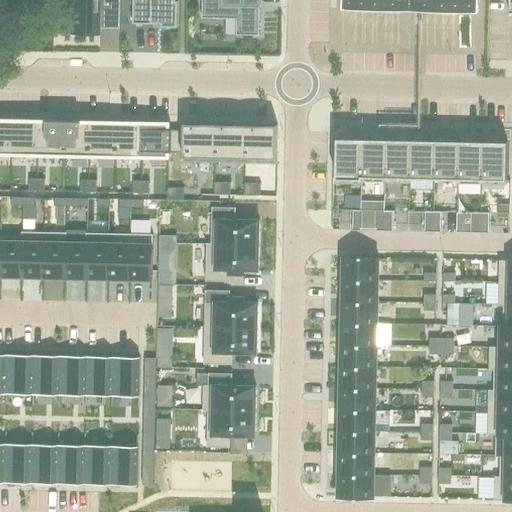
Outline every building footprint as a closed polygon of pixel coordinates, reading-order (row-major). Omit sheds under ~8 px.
[(66,0),(66,32),(90,33),(90,30),(100,30),(101,0),(116,1),(116,0),(66,0)] [(133,0),(133,24),(153,24),(153,22),(163,22),(162,27),(179,27),(179,1),(176,1),(176,0),(133,0)] [(203,0),(203,18),(237,19),(237,35),(260,36),(260,0),(203,0)] [(343,7),(343,9),(478,12),(478,0),(344,0),(344,7),(343,7)] [(0,118),(0,154),(12,155),(13,119),(0,118)] [(13,119),(12,155),(38,155),(39,120),(13,119)] [(39,120),(38,155),(64,156),(65,120),(39,120)] [(65,120),(64,156),(90,156),(91,121),(65,120)] [(91,121),(90,156),(116,157),(117,121),(91,121)] [(117,121),(116,157),(142,157),(143,122),(117,121)] [(143,122),(142,157),(170,158),(170,154),(170,130),(170,123),(143,122)] [(184,154),(184,162),(216,162),(216,124),(185,123),(185,130),(184,154)] [(216,124),(216,162),(246,163),(247,124),(216,124)] [(247,124),(246,163),(277,164),(278,125),(247,124)] [(170,130),(170,154),(184,154),(185,130),(170,130)] [(362,184),(363,139),(338,138),(337,184),(362,184)] [(363,139),(362,184),(363,184),(363,182),(386,182),(387,139),(363,139)] [(387,139),(386,182),(407,183),(407,178),(410,178),(411,140),(387,139)] [(411,140),(410,178),(434,179),(435,140),(411,140)] [(435,140),(434,179),(457,179),(457,184),(458,184),(459,141),(435,140)] [(459,141),(458,184),(482,184),(483,141),(459,141)] [(483,141),(482,184),(507,185),(508,142),(483,141)] [(30,179),(29,191),(37,191),(38,179),(30,179)] [(38,179),(37,191),(45,191),(45,179),(38,179)] [(82,180),(81,192),(89,192),(89,180),(82,180)] [(89,180),(89,192),(97,193),(97,180),(89,180)] [(134,181),(134,193),(142,193),(142,181),(134,181)] [(142,181),(142,193),(149,194),(150,182),(142,181)] [(216,182),(216,195),(232,195),(232,183),(216,182)] [(246,183),(246,196),(262,196),(263,183),(246,183)] [(168,188),(168,200),(184,201),(184,188),(168,188)] [(12,197),(12,205),(24,205),(24,197),(12,197)] [(24,197),(24,205),(36,206),(36,197),(24,197)] [(55,198),(55,206),(67,206),(67,203),(67,198),(55,198)] [(98,199),(98,207),(110,207),(110,199),(98,199)] [(120,199),(119,207),(132,208),(132,200),(120,199)] [(132,200),(132,208),(144,208),(144,200),(132,200)] [(213,207),(212,243),(260,244),(260,220),(236,220),(237,208),(213,207)] [(353,210),(353,230),(361,231),(361,221),(361,211),(353,210)] [(378,211),(377,231),(385,231),(386,211),(378,211)] [(386,211),(385,231),(393,231),(394,211),(386,211)] [(426,212),(425,232),(433,232),(434,212),(426,212)] [(434,212),(433,232),(441,232),(442,212),(434,212)] [(474,213),(473,233),(481,233),(482,213),(474,213)] [(482,213),(481,233),(489,233),(490,213),(482,213)] [(1,236),(1,273),(22,273),(23,232),(22,232),(22,237),(1,236)] [(23,232),(22,273),(44,274),(45,232),(23,232)] [(45,232),(44,274),(65,274),(66,233),(45,232)] [(66,233),(65,274),(87,275),(88,233),(87,233),(87,243),(67,242),(67,233),(66,233)] [(88,233),(87,275),(109,275),(110,234),(88,233)] [(110,234),(109,275),(130,276),(131,234),(110,234)] [(131,234),(130,276),(153,276),(154,235),(131,234)] [(160,235),(160,244),(176,244),(177,244),(178,236),(160,235)] [(207,243),(206,281),(231,282),(231,275),(245,275),(245,270),(259,271),(260,244),(212,243),(207,243)] [(175,285),(176,244),(160,244),(160,284),(175,285)] [(344,257),(343,280),(379,280),(380,258),(363,258),(363,256),(360,256),(360,257),(344,257)] [(500,282),(511,282),(511,260),(500,260),(500,282)] [(425,273),(425,281),(437,282),(437,273),(425,273)] [(444,273),(444,282),(456,282),(456,274),(444,273)] [(343,280),(343,301),(379,302),(379,280),(343,280)] [(511,282),(500,282),(499,304),(511,304),(511,282)] [(160,286),(160,298),(172,298),(172,286),(160,286)] [(206,290),(205,327),(258,328),(258,303),(244,303),(244,298),(231,298),(231,291),(206,290)] [(425,295),(424,303),(436,303),(437,295),(425,295)] [(443,295),(443,303),(455,303),(455,295),(443,295)] [(343,301),(342,323),(378,324),(379,302),(343,301)] [(424,303),(424,311),(436,311),(436,303),(424,303)] [(460,304),(448,303),(448,325),(460,326),(460,304)] [(504,306),(503,326),(511,325),(511,304),(499,304),(499,306),(504,306)] [(342,323),(342,344),(378,345),(378,324),(342,323)] [(511,325),(503,326),(500,326),(500,347),(490,347),(511,347),(511,325)] [(205,327),(204,364),(233,365),(233,353),(257,353),(258,328),(205,327)] [(430,338),(430,346),(442,347),(442,339),(430,338)] [(442,338),(442,347),(454,347),(455,339),(442,338)] [(342,344),(341,366),(377,367),(378,345),(342,344)] [(430,346),(430,354),(442,355),(442,347),(430,346)] [(454,355),(454,347),(442,347),(442,355),(454,355)] [(490,369),(511,369),(511,347),(490,347),(490,369)] [(8,355),(7,393),(34,394),(34,356),(8,355)] [(34,356),(34,394),(60,394),(61,356),(34,356)] [(61,356),(60,394),(86,395),(87,357),(61,356)] [(87,357),(86,395),(113,395),(114,358),(87,357)] [(158,357),(158,367),(172,367),(172,357),(158,357)] [(114,358),(113,395),(140,396),(141,358),(114,358)] [(146,358),(143,485),(154,485),(157,358),(146,358)] [(341,366),(341,388),(377,388),(377,367),(341,366)] [(489,390),(489,391),(511,391),(511,369),(490,369),(490,370),(494,370),(494,390),(489,390)] [(204,385),(203,411),(208,411),(256,412),(257,386),(233,386),(233,374),(209,373),(209,385),(204,385)] [(423,381),(422,389),(435,390),(435,382),(423,381)] [(441,390),(453,390),(454,382),(441,382),(441,390)] [(341,388),(340,409),(376,410),(377,388),(341,388)] [(422,389),(422,397),(434,398),(435,390),(422,389)] [(441,390),(441,398),(453,398),(453,390),(441,390)] [(489,413),(511,413),(511,391),(489,391),(489,413)] [(340,409),(340,431),(376,431),(376,410),(340,409)] [(208,411),(207,447),(231,448),(232,436),(256,436),(256,412),(208,411)] [(488,435),(496,435),(511,435),(511,413),(489,413),(488,435)] [(422,424),(422,432),(434,433),(434,425),(422,424)] [(440,433),(452,433),(453,425),(440,425),(440,433)] [(340,431),(339,452),(376,453),(376,431),(340,431)] [(422,432),(421,440),(434,441),(434,433),(422,432)] [(440,433),(440,441),(452,441),(452,433),(440,433)] [(496,456),(511,456),(511,435),(496,435),(496,456)] [(157,441),(157,449),(171,449),(171,441),(157,441)] [(33,445),(7,444),(6,482),(32,483),(33,445)] [(32,483),(59,483),(59,445),(33,445),(32,483)] [(86,446),(59,445),(59,483),(85,484),(86,446)] [(111,484),(112,446),(86,446),(85,484),(111,484)] [(112,446),(111,484),(138,485),(139,447),(112,446)] [(339,452),(339,474),(375,475),(376,453),(339,452)] [(495,477),(511,477),(511,456),(496,456),(496,457),(501,457),(500,476),(495,476),(495,477)] [(421,468),(421,476),(433,476),(433,468),(421,468)] [(439,476),(451,476),(452,468),(440,468),(439,476)] [(339,474),(339,497),(355,497),(355,499),(358,499),(358,497),(375,498),(375,475),(339,474)] [(421,476),(420,484),(433,484),(433,476),(421,476)] [(439,476),(439,484),(451,484),(451,476),(439,476)] [(511,477),(495,477),(495,500),(511,500),(511,477)]
